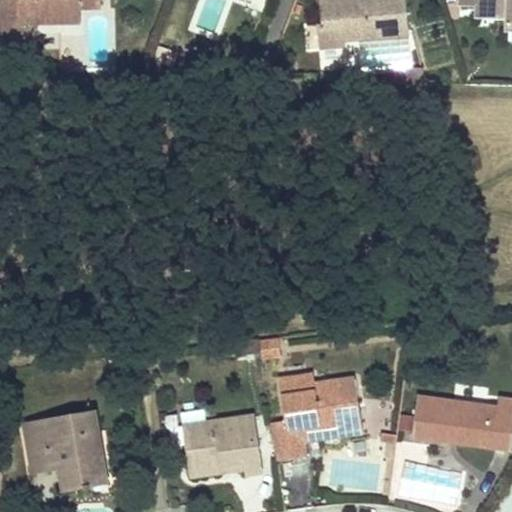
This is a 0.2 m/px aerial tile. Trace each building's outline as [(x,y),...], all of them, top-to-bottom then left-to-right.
[(23,32),(23,24),(22,0),(2,0),(0,6),(0,39),(16,39),(23,32)] [(22,0),(23,24),(64,23),(64,9),(82,9),(103,9),(102,0),(22,0)] [(340,39),(366,37),(362,0),(321,0),(324,27),(338,26),(340,39)] [(362,0),(366,37),(405,33),(402,0),(362,0)] [(489,19),(508,20),(509,0),(460,0),(460,7),(478,8),(478,1),(490,1),(489,19)] [(489,19),(490,1),(478,1),(478,8),(477,18),(489,19)] [(64,9),(64,23),(83,23),(82,9),(64,9)] [(338,26),(324,27),(318,27),(320,46),(340,44),(340,39),(338,26)] [(312,382),(279,387),(284,427),(271,429),(277,464),(307,460),(306,447),(303,432),(314,430),(315,439),(346,434),(345,428),(362,426),(358,400),(342,403),(339,387),(313,391),(312,382)] [(459,449),(510,457),(511,446),(511,403),(499,401),(498,410),(422,399),(416,443),(450,448),(451,442),(460,443),(459,449)] [(61,473),(65,496),(87,492),(88,496),(95,495),(94,490),(88,491),(87,482),(102,479),(100,462),(105,461),(98,417),(26,429),(34,477),(53,474),(52,468),(60,467),(62,473),(61,473)] [(252,420),(203,427),(204,435),(182,438),(188,482),(220,477),(219,470),(241,467),(242,474),(242,479),(260,477),(252,420)] [(363,438),(362,426),(345,428),(346,434),(315,439),(314,430),(303,432),(306,447),(363,438)] [(203,427),(181,430),(182,438),(204,435),(203,427)] [(105,461),(100,462),(102,479),(87,482),(88,491),(94,490),(109,488),(105,461)] [(219,470),(220,477),(242,474),(241,467),(219,470)]
